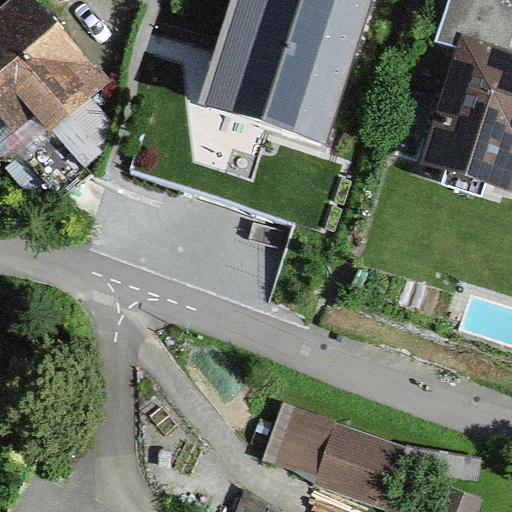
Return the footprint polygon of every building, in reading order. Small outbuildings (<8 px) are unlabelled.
[(155,168),(24,0),(5,0),(0,4),(0,128),(11,120),(89,220),(155,168)] [(240,0),(167,0),(149,52),(176,61),(158,112),(196,125),(240,0)] [(348,0),(248,0),(210,123),(322,158),(370,6),(348,0)] [(511,59),(440,40),(409,153),(485,174),(494,139),(511,143),(511,59)] [(395,511),(396,511),(417,450),(285,407),(264,469),(395,511)]
